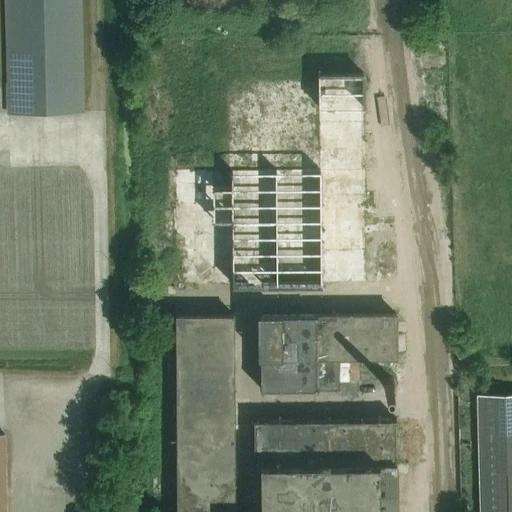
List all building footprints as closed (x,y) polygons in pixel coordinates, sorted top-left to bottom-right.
[(4,0),(8,114),(85,112),(82,0),(4,0)] [(368,285),(366,72),(319,72),(320,169),(176,171),(177,283),(234,282),(234,286),(368,285)] [(169,176),(168,154),(150,155),(151,176),(169,176)] [(281,315),(281,312),(258,312),(258,356),(262,356),(262,388),(320,388),(320,389),(340,389),(340,357),(398,357),(398,312),(318,312),(318,315),(281,315)] [(397,511),(397,418),(254,417),(254,422),(235,422),(234,315),(178,315),(178,511),(397,511)] [(511,511),(511,393),(477,395),(480,511),(511,511)]
